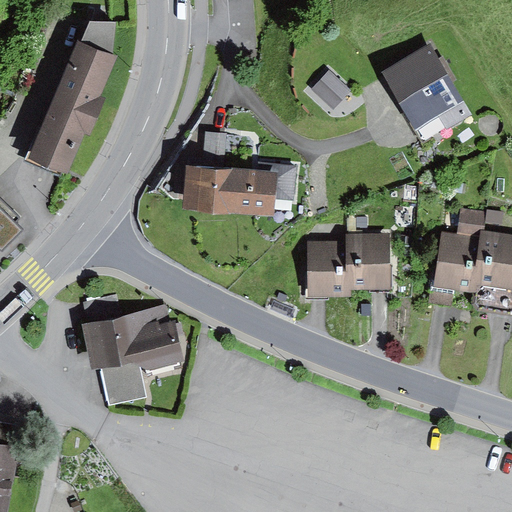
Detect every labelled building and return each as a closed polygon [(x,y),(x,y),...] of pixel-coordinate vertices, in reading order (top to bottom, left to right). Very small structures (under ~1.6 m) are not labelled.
[(81,42),(112,55),(116,22),(90,22),(81,42)] [(81,42),(78,41),(29,159),(68,175),(84,135),(90,137),(106,99),(100,97),(116,57),(112,55),(81,42)] [(430,47),(384,74),(415,128),(462,100),(452,84),(457,81),(443,56),(438,60),(430,47)] [(331,73),(313,92),(334,112),(352,93),(331,73)] [(462,100),(415,128),(424,144),(472,117),(462,100)] [(205,132),(203,167),(225,169),(228,133),(205,132)] [(203,167),(187,166),(184,208),(275,215),(276,199),(295,200),(298,165),(258,163),(257,171),(225,169),(203,167)] [(0,193),(0,254),(31,223),(0,193)] [(483,211),(460,209),(457,231),(481,233),(483,211)] [(504,212),(488,210),(486,224),(502,226),(504,212)] [(511,234),(482,231),(481,237),(474,287),(511,292),(511,234)] [(474,287),(481,237),(462,234),(442,232),(435,288),(474,294),(474,287)] [(389,234),(346,234),(346,241),(347,292),(390,291),(390,274),(389,234)] [(347,292),(346,241),(327,241),(307,241),(308,298),(347,298),(347,292)] [(511,292),(474,287),(474,294),(472,302),(479,309),(511,313),(511,292)] [(83,303),(88,323),(123,315),(118,294),(83,303)] [(274,300),(270,309),(290,318),(294,309),(274,300)] [(88,323),(82,324),(93,372),(102,370),(110,406),(147,397),(140,366),(150,370),(185,362),(175,319),(172,320),(168,305),(123,315),(88,323)] [(0,422),(0,443),(18,447),(22,427),(0,422)] [(0,443),(0,511),(7,511),(18,447),(0,443)] [(78,501),(71,503),(74,511),(77,511),(82,511),(78,501)]
